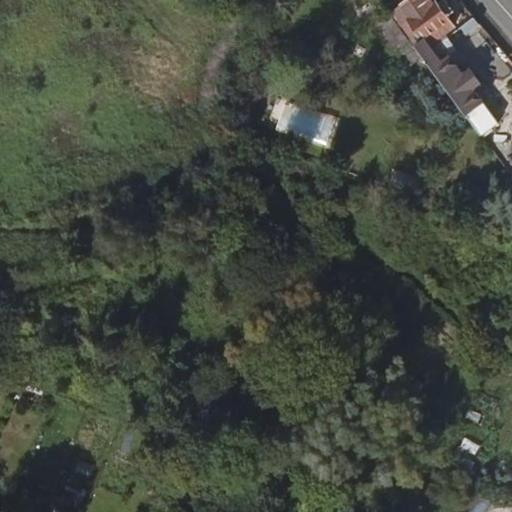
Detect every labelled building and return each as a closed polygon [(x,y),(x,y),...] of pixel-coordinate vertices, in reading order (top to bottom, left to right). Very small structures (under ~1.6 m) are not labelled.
[(451,38),(434,17),(447,6),(442,0),(414,0),(382,23),(412,65),(422,58),(451,38)] [(254,60),(278,40),(266,26),(265,30),(254,60)] [(370,45),(378,57),(393,46),(384,34),(370,45)] [(422,58),(427,65),(456,44),(451,38),(422,58)] [(399,84),(415,73),(393,46),(378,57),(399,84)] [(475,151),(495,138),(445,69),(436,76),(427,65),(422,58),(412,65),(475,151)] [(330,147),(340,120),(281,98),(271,125),(330,147)]
